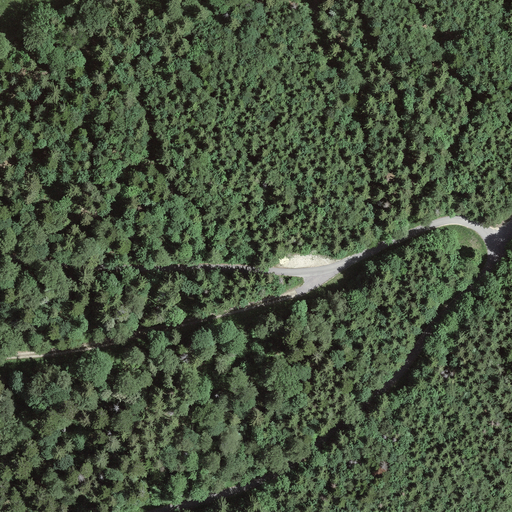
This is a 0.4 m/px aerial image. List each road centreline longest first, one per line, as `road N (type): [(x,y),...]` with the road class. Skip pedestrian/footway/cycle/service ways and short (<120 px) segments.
road 1 (track): [(0,256),(290,273),(338,271),(442,222),(477,223),(496,241)]
road 2 (track): [(496,241),(491,269),(405,365),(298,460),(271,477),(157,511)]
road 3 (track): [(338,271),(300,294),(145,335),(0,356)]
